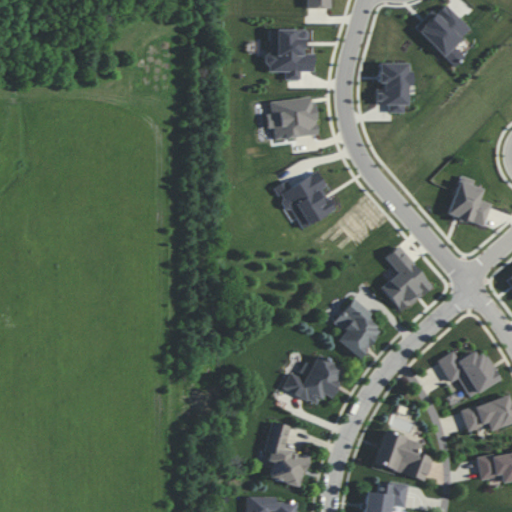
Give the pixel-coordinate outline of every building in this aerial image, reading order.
[(328,0),(304,0),(304,8),(329,8),(328,0)] [(468,29),(443,2),(415,29),(441,56),(468,29)] [(312,53),(303,53),(303,29),(266,29),(266,71),(283,71),(283,79),(299,80),(299,71),(312,71),(312,53)] [(374,105),(387,105),(387,112),(405,112),(404,85),(408,85),(408,62),(378,63),(378,89),(374,89),(374,105)] [(273,139),(316,134),(311,95),(268,101),(270,113),(265,114),(267,128),(272,128),(273,139)] [(288,185),(286,180),(274,186),(297,229),(333,210),(321,188),(324,186),(316,171),(288,185)] [(489,203),(477,199),(481,188),(471,185),(473,179),(458,174),(446,214),(482,226),(489,203)] [(378,288),(400,312),(430,284),(396,246),(383,257),(396,272),(378,288)] [(335,340),(357,358),(379,330),(365,319),(370,313),(352,298),(332,322),(343,331),(335,340)] [(498,379),(484,353),(476,358),(472,350),(456,359),(452,351),(435,360),(448,382),(456,378),(466,396),(498,379)] [(342,368),(315,355),(310,364),(303,361),(297,375),(288,371),(280,388),(316,405),(321,394),(329,397),(342,368)] [(459,410),(466,431),(485,424),(487,430),(511,422),(511,409),(507,394),(459,410)] [(262,451),(267,452),(265,460),(271,462),(267,478),(299,487),(307,456),(282,450),(289,426),(270,421),(262,451)] [(415,453),(418,441),(381,430),(371,464),(424,480),(431,457),(415,453)] [(479,479),(499,476),(500,482),(511,480),(511,451),(475,458),(479,479)] [(406,484),(377,481),(375,492),(364,491),(361,511),(386,511),(388,505),(403,507),(406,484)] [(244,511),(293,511),(294,501),(274,501),(274,496),(244,496),(244,511)]
